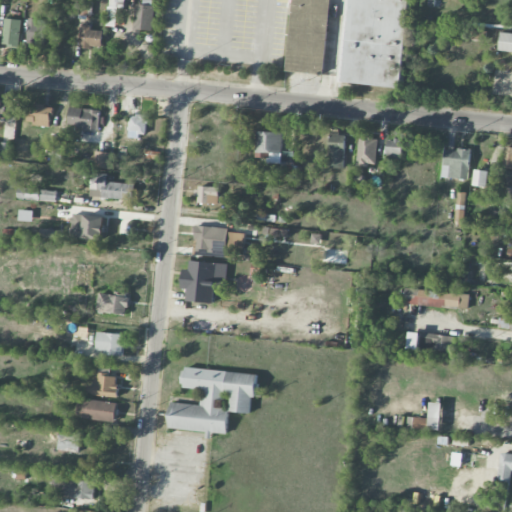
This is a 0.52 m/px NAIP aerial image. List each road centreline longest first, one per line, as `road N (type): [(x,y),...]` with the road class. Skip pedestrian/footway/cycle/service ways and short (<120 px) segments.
road 1 (residential): [(511,125),(0,72)]
road 2 (residential): [(182,91),(136,511)]
